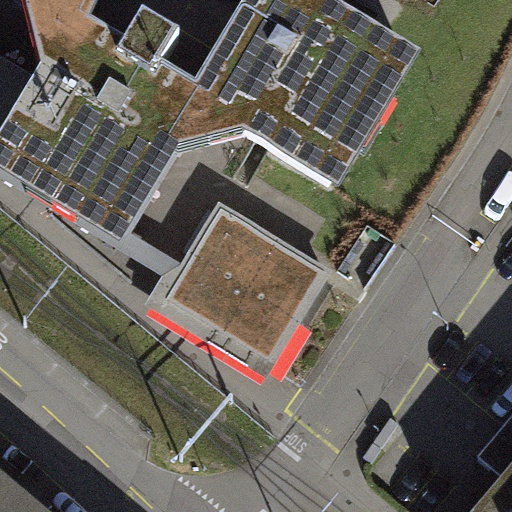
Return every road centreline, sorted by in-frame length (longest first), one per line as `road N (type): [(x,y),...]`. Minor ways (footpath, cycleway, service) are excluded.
road 1 (residential): [(255,511),(450,235),(511,124)]
road 2 (residential): [(170,511),(0,361)]
